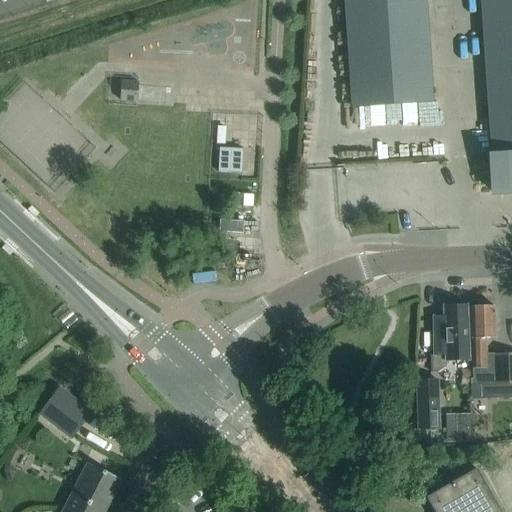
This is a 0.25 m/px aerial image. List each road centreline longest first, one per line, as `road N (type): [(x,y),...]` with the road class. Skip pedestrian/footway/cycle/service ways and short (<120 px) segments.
road 1 (secondary): [(186,384),(0,211)]
road 2 (residential): [(288,302),(267,240),(275,68)]
road 3 (residential): [(288,302),(416,259),(511,254)]
road 4 (secondary): [(316,511),(186,384)]
road 5 (residential): [(186,384),(239,331),(288,302)]
